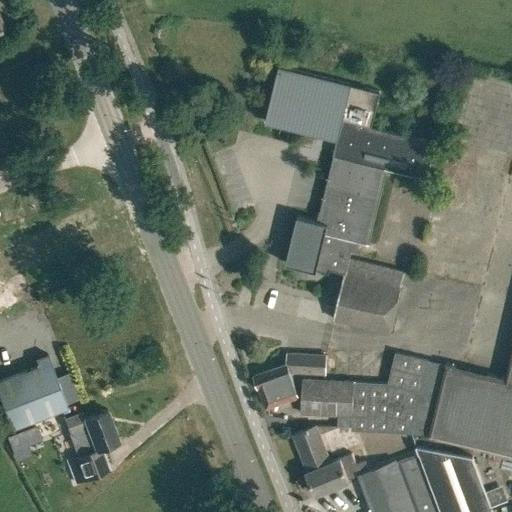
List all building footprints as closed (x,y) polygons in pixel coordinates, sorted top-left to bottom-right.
[(318,129),(338,134),(332,155),(335,155),(322,210),(319,209),(317,220),(297,215),(285,263),(316,270),(328,273),(329,269),(344,273),(333,318),(391,333),(404,270),(349,257),(351,250),(357,251),(359,241),(368,243),(386,168),(428,178),(437,140),(436,140),(435,142),(371,127),(380,91),(278,66),(265,120),(317,133),(318,129)] [(472,132),(470,142),(479,145),(489,106),(467,99),(459,129),(472,132)] [(501,185),(504,174),(484,169),(481,180),(501,185)] [(351,425),(351,429),(428,433),(428,434),(511,454),(511,347),(505,377),(395,352),(388,383),(303,377),(301,413),(338,415),(337,424),(351,425)] [(287,352),(286,362),(254,374),(265,406),(297,395),(289,372),(324,373),(325,354),(287,352)] [(0,370),(0,398),(11,427),(68,406),(48,353),(0,370)] [(68,454),(76,477),(110,465),(103,443),(120,436),(109,404),(86,412),(85,407),(65,414),(70,428),(87,421),(95,444),(68,454)] [(395,459),(365,471),(362,462),(355,465),(350,453),(329,461),(315,424),(293,433),(307,469),(305,469),(314,493),(348,480),(347,478),(357,474),(371,511),(493,511),(491,506),(507,500),(502,485),(485,490),(472,456),(416,446),(419,453),(396,461),(395,459)] [(35,427),(24,431),(28,442),(39,438),(35,427)]
